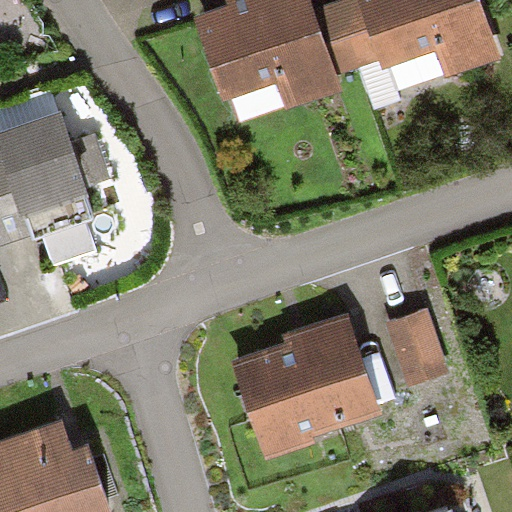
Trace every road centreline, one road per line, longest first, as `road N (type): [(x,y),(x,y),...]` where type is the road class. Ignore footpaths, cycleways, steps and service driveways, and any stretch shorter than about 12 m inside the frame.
road 1 (residential): [(220,281),(166,127),(73,0)]
road 2 (residential): [(220,281),(511,184)]
road 3 (residential): [(127,316),(189,511)]
road 4 (residential): [(0,359),(127,316)]
